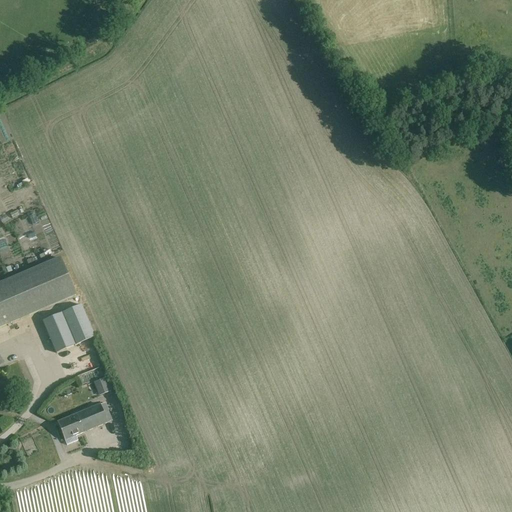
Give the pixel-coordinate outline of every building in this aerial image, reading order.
[(12,233),(5,236),(10,247),(16,244),(12,233)] [(0,328),(77,296),(61,259),(0,284),(0,328)] [(42,322),(56,354),(92,338),(79,306),(42,322)] [(0,343),(0,355),(4,365),(34,351),(25,332),(0,343)] [(107,364),(87,371),(90,380),(110,373),(107,364)] [(99,397),(115,391),(109,378),(94,384),(99,397)] [(76,437),(108,424),(100,405),(57,423),(65,441),(67,446),(78,441),(76,437)]
